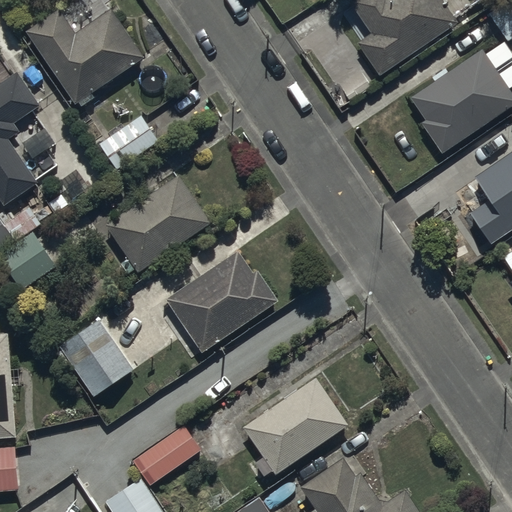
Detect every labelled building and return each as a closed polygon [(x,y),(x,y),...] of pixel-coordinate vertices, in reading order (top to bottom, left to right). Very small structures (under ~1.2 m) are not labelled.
[(354,0),(372,28),(358,37),(381,72),(460,20),(446,0),(354,0)] [(511,36),(511,0),(506,0),(490,12),(509,39),(511,36)] [(61,4),(28,27),(76,97),(78,96),(82,102),(96,93),(93,87),(145,52),(113,4),(77,28),(61,4)] [(511,85),(483,43),(412,93),(428,115),(423,118),(444,149),(511,101),(511,85)] [(24,140),(18,144),(11,134),(20,128),(14,118),(40,101),(18,68),(0,80),(0,193),(4,200),(39,177),(38,175),(44,170),(24,140)] [(142,111),(99,141),(117,167),(160,138),(142,111)] [(511,117),(511,151),(475,177),(490,200),(470,213),(491,243),(511,228),(511,115),(511,116),(511,117)] [(140,267),(211,217),(179,171),(107,220),(140,267)] [(0,251),(34,227),(43,221),(31,203),(5,221),(0,214),(0,251)] [(58,261),(34,227),(0,251),(0,255),(22,286),(58,261)] [(239,246),(167,294),(192,330),(178,339),(191,358),(281,298),(259,265),(254,269),(239,246)] [(280,250),(267,260),(282,283),(296,273),(280,250)] [(136,366),(101,314),(53,346),(87,398),(136,366)] [(0,436),(17,436),(11,330),(0,330),(0,436)] [(319,373),(244,422),(266,454),(257,460),(265,471),(273,466),(276,471),(351,422),(319,373)] [(185,420),(134,455),(151,480),(202,445),(185,420)] [(16,442),(0,443),(0,489),(19,489),(16,442)] [(346,456),(303,483),(316,503),(301,511),(423,511),(407,485),(383,500),(364,469),(357,473),(346,456)] [(158,511),(165,508),(142,474),(107,497),(117,511),(158,511)] [(275,511),(261,492),(233,511),(275,511)]
